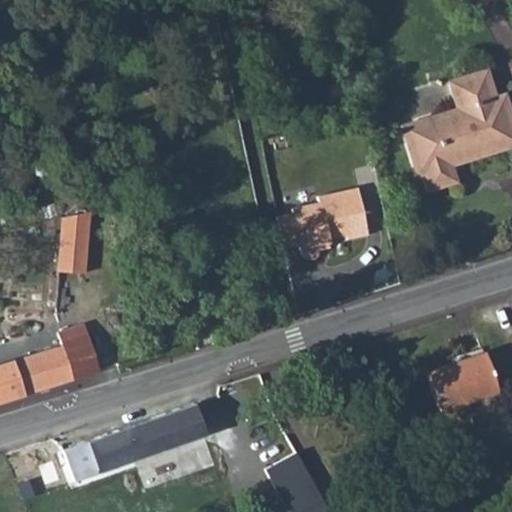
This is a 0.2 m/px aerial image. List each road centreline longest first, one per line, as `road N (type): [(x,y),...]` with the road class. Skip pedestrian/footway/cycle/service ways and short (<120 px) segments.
road 1 (residential): [(511,272),(0,430)]
road 2 (unknown): [(511,122),(471,0)]
